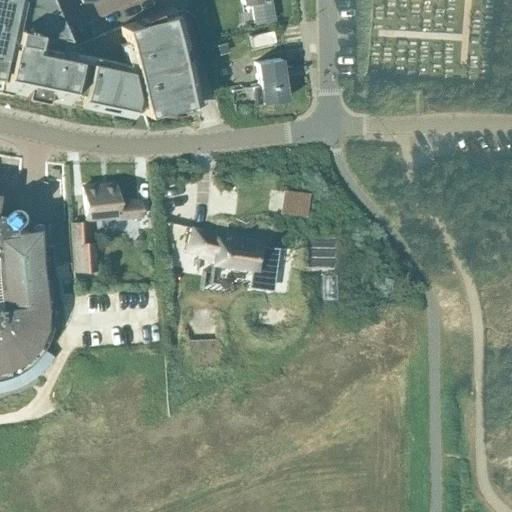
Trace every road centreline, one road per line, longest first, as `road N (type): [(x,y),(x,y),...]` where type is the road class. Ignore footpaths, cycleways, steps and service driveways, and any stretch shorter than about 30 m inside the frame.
road 1 (residential): [(332,128),(117,146),(0,124)]
road 2 (residential): [(332,128),(511,123)]
road 3 (residential): [(332,128),(326,0)]
